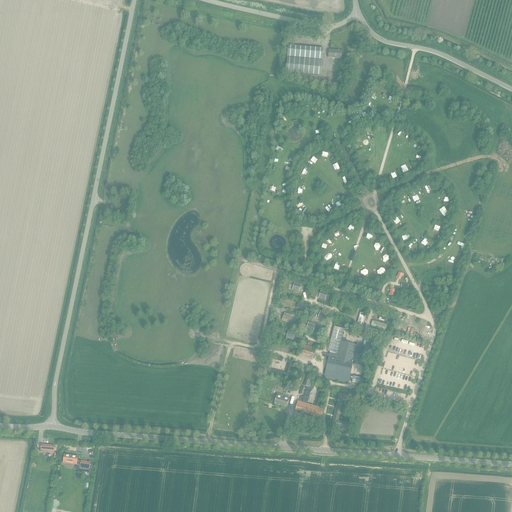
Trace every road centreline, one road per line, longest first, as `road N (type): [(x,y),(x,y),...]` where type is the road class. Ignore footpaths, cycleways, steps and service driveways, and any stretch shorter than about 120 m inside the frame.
road 1 (track): [(93,198),(113,202),(162,150),(171,44),(266,68),(268,88),(348,105),(363,64),(374,60),(401,84),(432,87),(442,79),(511,114)]
road 2 (tertiary): [(511,464),(52,425)]
road 3 (unclassified): [(52,425),(134,0)]
road 4 (track): [(207,441),(228,348),(259,343),(276,268)]
road 5 (unclassified): [(511,89),(448,56),(378,38),(357,12)]
road 6 (unclassified): [(357,12),(320,28),(209,0)]
